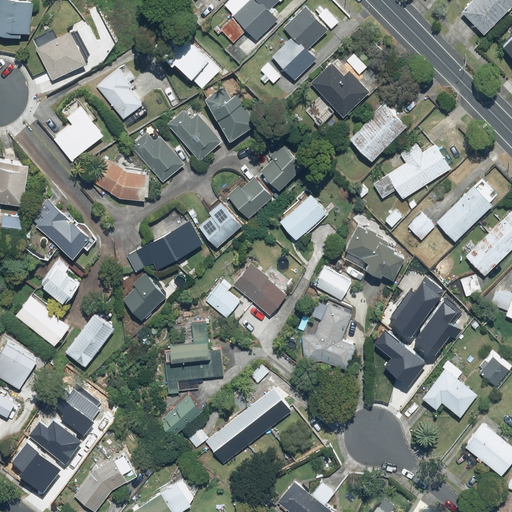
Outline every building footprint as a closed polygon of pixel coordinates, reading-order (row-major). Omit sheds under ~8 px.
[(38,0),(2,0),(1,12),(0,12),(0,30),(24,33),(25,29),(35,30),(38,0)] [(249,0),(237,13),(259,37),(281,16),(272,7),(279,0),(249,0)] [(511,0),(473,0),(465,8),(487,31),(511,6),(511,0)] [(295,34),(275,54),(298,77),(320,56),(311,46),(331,26),(309,3),(286,25),(295,34)] [(56,28),(36,38),(55,77),(93,59),(85,43),(101,35),(92,17),(59,33),(56,28)] [(179,25),(159,44),(175,60),(178,58),(205,86),(221,70),(179,25)] [(357,50),(348,59),(360,72),(369,63),(357,50)] [(272,53),(259,65),(275,82),(287,70),(272,53)] [(334,59),(313,80),(347,114),(374,88),(352,67),(347,72),(334,59)] [(122,65),(99,85),(131,123),(151,105),(133,85),(138,81),(135,78),(138,76),(133,70),(129,73),(122,65)] [(226,84),(207,95),(234,138),(259,122),(241,93),(234,97),(226,84)] [(336,110),(320,96),(307,111),(323,125),(336,110)] [(411,122),(388,100),(353,135),(376,157),(411,122)] [(76,122),(57,137),(75,158),(107,131),(84,103),(70,115),(76,122)] [(186,108),(171,122),(204,156),(225,136),(200,110),(194,116),(186,108)] [(189,160),(163,132),(157,137),(149,129),(134,143),(167,179),(189,160)] [(274,155),(264,165),(281,185),(307,163),(285,138),(270,151),(274,155)] [(453,166),(438,141),(425,149),(419,141),(403,151),(408,159),(376,180),(386,195),(399,186),(406,196),(453,166)] [(131,167),(106,155),(93,180),(124,195),(150,196),(151,168),(131,167)] [(0,198),(26,202),(32,162),(0,157),(0,198)] [(243,178),(229,191),(251,215),(276,191),(258,171),(246,182),(243,178)] [(476,182),(438,218),(457,237),(495,201),(476,182)] [(329,208),(308,185),(296,196),(299,199),(281,216),(298,235),(329,208)] [(219,243),(246,220),(225,196),(212,207),(215,212),(202,224),(219,243)] [(55,201),(38,222),(76,253),(94,232),(55,201)] [(206,238),(196,222),(200,220),(197,215),(199,214),(194,206),(189,209),(170,221),(172,226),(129,252),(139,268),(155,259),(159,265),(192,245),(195,250),(201,246),(199,243),(206,238)] [(511,246),(511,208),(468,253),(487,272),(511,246)] [(422,210),(409,223),(423,237),(437,223),(422,210)] [(23,237),(26,216),(5,214),(3,234),(23,237)] [(398,245),(360,223),(348,245),(351,246),(347,252),(383,273),(386,268),(396,274),(407,255),(396,248),(398,245)] [(71,262),(61,255),(44,278),(50,283),(48,287),(60,295),(62,292),(69,298),(83,278),(68,267),(71,262)] [(249,257),(232,278),(273,311),(294,284),(273,267),(268,272),(249,257)] [(354,278),(325,262),(315,282),(344,298),(354,278)] [(147,269),(122,293),(144,315),(169,292),(147,269)] [(476,270),(459,277),(466,295),(483,288),(476,270)] [(221,281),(207,298),(227,316),(242,298),(221,281)] [(511,296),(511,290),(496,286),(491,303),(509,308),(511,296)] [(33,291),(18,311),(57,340),(72,321),(33,291)] [(305,358),(329,356),(350,366),(360,343),(343,335),(355,309),(331,298),(316,331),(304,331),(305,358)] [(98,307),(68,346),(88,361),(118,322),(98,307)] [(417,322),(384,313),(377,339),(398,345),(395,355),(407,358),(409,349),(425,363),(441,344),(417,322)] [(175,358),(166,359),(170,390),(202,386),(201,376),(227,372),(224,352),(215,353),(210,317),(194,319),(196,339),(173,342),(175,358)] [(40,354),(10,336),(0,353),(0,373),(21,386),(40,354)] [(511,367),(511,361),(494,348),(480,368),(500,383),(511,367)] [(450,356),(444,363),(446,365),(426,392),(440,404),(445,397),(464,412),(480,391),(459,375),(465,368),(450,356)] [(270,369),(263,362),(252,374),(260,380),(270,369)] [(276,385),(210,435),(200,422),(186,433),(196,446),(207,438),(224,461),(294,408),(276,385)] [(10,412),(18,396),(0,386),(0,413),(2,409),(10,412)] [(207,405),(191,389),(160,418),(176,435),(207,405)] [(56,415),(25,456),(58,481),(74,460),(61,451),(77,431),(56,415)] [(511,440),(485,419),(467,441),(504,470),(511,459),(511,440)] [(97,465),(77,492),(88,499),(97,507),(115,485),(130,476),(117,454),(97,465)] [(279,511),(283,511),(289,505),(296,511),(341,511),(328,501),(337,489),(323,478),(314,490),(294,474),(276,495),(281,499),(275,508),(279,511)] [(163,488),(127,511),(177,511),(194,501),(179,479),(164,489),(163,488)]
